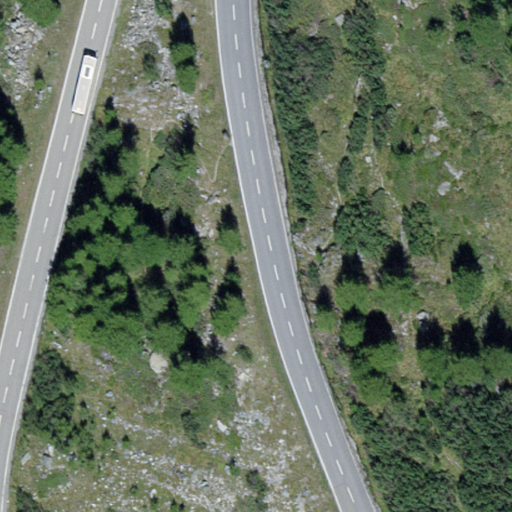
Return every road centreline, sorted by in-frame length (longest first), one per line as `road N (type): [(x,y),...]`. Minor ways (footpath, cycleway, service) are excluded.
road 1 (tertiary): [(232,0),(248,139),(286,317),(357,511)]
road 2 (tertiary): [(0,417),(99,0)]
